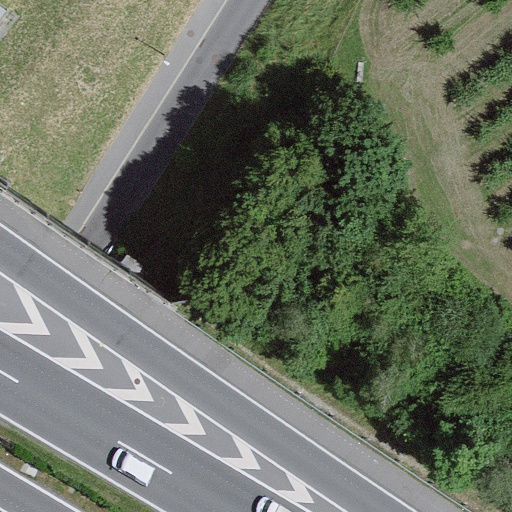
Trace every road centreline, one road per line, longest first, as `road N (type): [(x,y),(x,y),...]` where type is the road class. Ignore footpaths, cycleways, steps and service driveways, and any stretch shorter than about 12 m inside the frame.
road 1 (motorway): [(382,511),(0,248)]
road 2 (residential): [(246,0),(0,392)]
road 3 (motorway): [(237,511),(0,371)]
